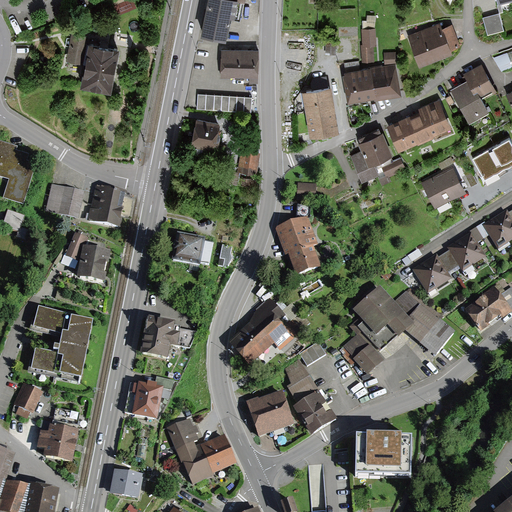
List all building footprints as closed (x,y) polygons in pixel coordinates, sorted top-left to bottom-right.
[(247,0),(207,0),(200,38),(226,43),(231,21),(235,22),(239,3),(246,4),(247,0)] [(499,13),(483,18),(488,36),(504,31),(499,13)] [(367,16),(367,21),(363,21),(363,30),(374,29),(376,16),(367,16)] [(440,25),(408,37),(419,67),(452,55),(450,51),(460,47),(452,26),(442,30),(440,25)] [(363,46),(360,46),(361,64),(374,63),(374,47),(376,47),(376,29),(363,30),(362,30),(363,46)] [(120,51),(88,46),(89,40),(70,37),(65,64),(85,67),(80,91),(112,96),(120,51)] [(326,55),(335,55),(336,40),(326,39),(326,55)] [(222,50),(222,78),(249,78),(249,83),(259,83),(259,78),(259,50),(222,50)] [(396,53),(384,53),(384,64),(396,63),(396,53)] [(358,61),(344,64),(346,72),(359,70),(358,61)] [(395,65),(345,74),(345,77),(344,78),(348,104),(375,100),(375,101),(401,97),(395,65)] [(491,91),(479,68),(464,75),(468,82),(451,90),(466,123),(485,114),(477,98),(491,91)] [(330,88),(303,93),(310,138),(338,133),(330,88)] [(253,98),(199,94),(198,109),(252,113),(253,98)] [(447,128),(438,108),(387,132),(396,152),(447,128)] [(197,120),(192,147),(214,152),(214,150),(217,150),(221,132),(219,131),(220,125),(197,120)] [(394,158),(383,133),(382,134),(380,130),(358,140),(359,144),(358,144),(361,153),(352,157),(363,182),(379,175),(375,166),(394,158)] [(18,147),(0,141),(0,177),(9,180),(3,199),(24,205),(36,164),(27,161),(29,155),(17,151),(18,147)] [(475,158),(486,178),(511,163),(511,150),(506,141),(475,158)] [(260,153),(240,150),(237,173),(257,176),(260,153)] [(405,167),(400,159),(382,168),(386,177),(380,180),(382,186),(392,181),(390,177),(396,174),(394,172),(405,167)] [(450,168),(419,185),(431,208),(462,192),(450,168)] [(84,191),(53,185),(47,212),(78,219),(84,191)] [(298,186),(297,199),(312,201),(313,187),(298,186)] [(125,195),(97,188),(90,221),(118,227),(125,195)] [(24,215),(8,210),(3,224),(19,230),(24,215)] [(507,210),(483,225),(482,224),(476,228),(483,240),(489,236),(498,250),(511,241),(511,211),(509,213),(507,210)] [(303,224),(278,235),(298,283),(319,274),(309,250),(314,248),(303,224)] [(470,234),(447,248),(449,251),(443,255),(452,271),(459,266),(463,272),(487,257),(478,243),(483,240),(476,228),(469,232),(470,234)] [(79,260),(88,238),(76,233),(67,255),(79,260)] [(206,238),(179,233),(174,260),(201,265),(201,263),(205,241),(206,238)] [(214,243),(205,241),(201,263),(210,264),(214,243)] [(232,247),(223,245),(219,266),(227,268),(233,258),(231,253),(232,247)] [(110,252),(84,248),(79,280),(105,284),(110,252)] [(326,248),(320,251),(324,261),(330,258),(326,248)] [(437,255),(413,270),(428,294),(452,279),(448,273),(452,271),(443,255),(439,257),(437,255)] [(497,290),(464,314),(478,333),(511,308),(511,293),(510,290),(501,296),(497,290)] [(389,308),(377,295),(353,317),(358,322),(351,328),(358,337),(341,352),(363,376),(403,339),(424,362),(450,338),(408,292),(389,308)] [(28,372),(79,382),(94,319),(37,305),(31,329),(62,337),(59,352),(33,347),(28,372)] [(270,310),(230,344),(252,370),(292,336),(270,310)] [(190,349),(197,333),(180,329),(181,326),(176,325),(176,321),(149,316),(141,353),(168,358),(170,345),(190,349)] [(298,408),(294,411),(309,437),(333,423),(298,364),(285,371),(294,386),(287,390),(298,408)] [(156,377),(155,383),(157,383),(156,386),(163,388),(163,389),(171,391),(174,382),(156,377)] [(146,384),(138,383),(138,384),(132,383),(125,413),(157,420),(163,389),(163,388),(156,386),(157,383),(155,383),(147,381),(146,384)] [(43,391),(25,383),(15,404),(20,406),(17,413),(28,418),(31,411),(33,412),(43,391)] [(280,397),(247,407),(257,438),(290,428),(280,397)] [(44,456),(73,462),(79,431),(77,431),(80,417),(56,412),(53,426),(50,425),(48,434),(41,432),(38,449),(45,450),(44,456)] [(237,462),(225,433),(201,443),(200,442),(197,444),(195,441),(200,439),(198,433),(201,432),(197,423),(194,424),(191,417),(167,427),(182,461),(184,460),(193,483),(213,475),(212,473),(237,462)] [(412,439),(357,437),(356,475),(411,477),(412,439)] [(15,452),(0,447),(0,511),(19,511),(29,484),(6,480),(15,452)] [(142,473),(115,469),(111,493),(139,497),(142,473)] [(55,511),(60,488),(34,482),(28,511),(55,511)] [(511,511),(511,495),(493,511),(494,511),(511,511)] [(313,511),(327,511),(327,496),(313,497),(313,511)]
